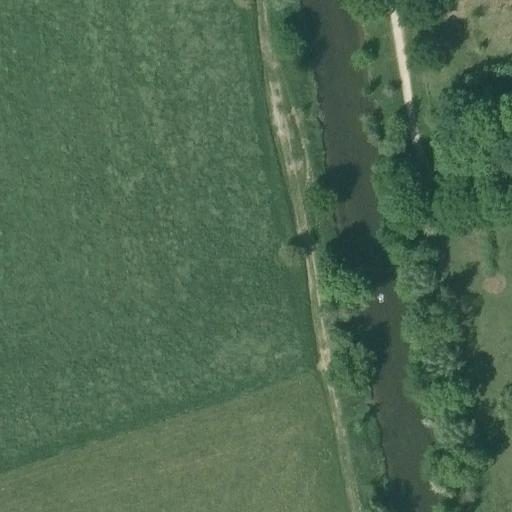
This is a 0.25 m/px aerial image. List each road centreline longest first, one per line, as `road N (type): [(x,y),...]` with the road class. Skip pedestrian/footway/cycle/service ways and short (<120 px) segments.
road 1 (track): [(346,511),(254,0)]
road 2 (track): [(391,0),(420,158),(441,190),(511,179)]
